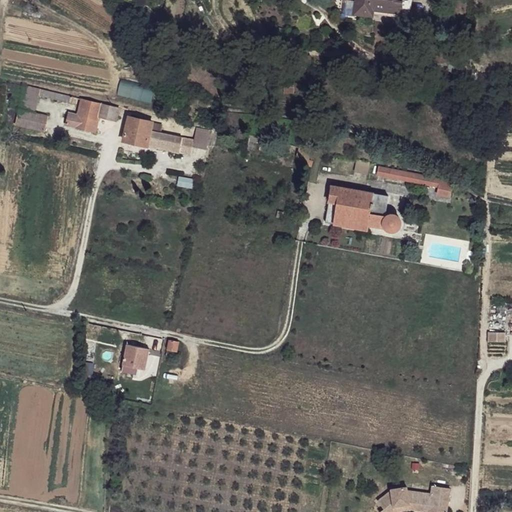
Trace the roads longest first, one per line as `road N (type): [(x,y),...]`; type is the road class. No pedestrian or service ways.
road 1 (track): [(301,242),(287,332),(253,352),(55,309)]
road 2 (track): [(488,197),(474,511)]
road 3 (residential): [(112,137),(69,298),(55,309),(0,299)]
